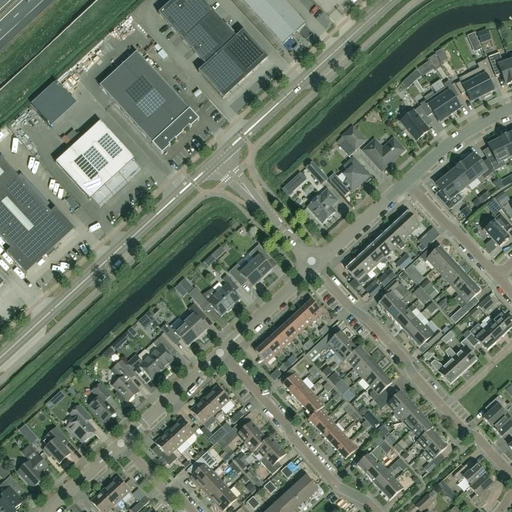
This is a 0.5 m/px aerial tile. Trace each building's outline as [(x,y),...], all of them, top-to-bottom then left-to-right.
[(173,0),(156,16),(204,68),(198,74),(222,100),(267,58),(243,33),(237,38),(202,0),(173,0)] [(282,0),(239,0),(282,45),(305,24),(282,0)] [(474,33),(467,37),(474,53),(481,50),(474,33)] [(78,79),(103,56),(95,48),(70,71),(78,79)] [(435,55),(441,64),(447,60),(441,51),(435,55)] [(165,58),(173,67),(179,62),(170,53),(165,58)] [(328,74),(347,57),(344,53),(324,69),(328,74)] [(152,145),(161,156),(170,148),(169,146),(175,141),(175,142),(183,134),(182,133),(188,128),(190,129),(199,121),(189,111),(188,111),(136,54),(99,88),(152,145)] [(495,77),(501,75),(505,86),(511,83),(511,69),(509,62),(503,64),(499,54),(488,58),(495,77)] [(428,62),(418,69),(423,77),(433,70),(434,71),(441,67),(434,56),(427,61),(428,62)] [(478,69),(470,73),(482,97),(483,97),(484,99),(490,95),(489,93),(493,91),(488,81),(492,79),(484,61),(476,65),(478,69)] [(470,73),(458,79),(460,82),(455,85),(461,95),(465,93),(470,103),(482,97),(470,73)] [(412,84),(407,78),(401,84),(406,90),(412,84)] [(445,88),(435,95),(449,116),(460,109),(454,100),(458,97),(449,81),(443,85),(445,88)] [(399,93),(403,98),(408,94),(404,89),(399,93)] [(386,100),(391,106),(401,97),(397,92),(394,95),(393,94),(386,100)] [(435,95),(419,105),(428,117),(432,114),(438,124),(449,116),(435,95)] [(431,124),(418,108),(413,112),(400,123),(415,142),(429,131),(426,128),(431,124)] [(21,116),(17,120),(24,128),(28,124),(21,116)] [(100,124),(56,165),(90,202),(91,200),(100,210),(141,171),(133,162),(134,161),(100,124)] [(342,137),(356,152),(366,142),(353,127),(342,137)] [(499,141),(508,159),(511,157),(511,140),(509,135),(499,141)] [(356,152),(342,137),(341,138),(340,140),(343,144),(339,147),(349,158),(356,152)] [(503,162),(508,159),(499,141),(488,146),(493,156),(487,160),(494,172),(505,166),(503,162)] [(400,155),(405,152),(402,149),(401,150),(393,142),(382,152),(374,143),(364,152),(381,170),(399,154),(400,155)] [(486,161),(480,165),(473,156),(464,163),(477,180),(482,176),(485,179),(493,172),(486,161)] [(24,169),(30,166),(25,157),(20,160),(24,169)] [(0,159),(0,239),(10,250),(6,254),(26,277),(27,276),(26,275),(73,231),(74,232),(75,232),(54,210),(50,214),(0,159)] [(342,184),(351,194),(364,182),(366,184),(372,178),(364,169),(362,170),(352,159),(343,167),(351,176),(342,184)] [(467,187),(477,180),(464,163),(454,171),(467,187)] [(327,180),(312,164),(305,169),(321,186),(327,180)] [(458,195),(467,187),(454,171),(445,178),(452,186),(458,195)] [(498,176),(494,185),(500,187),(504,179),(498,176)] [(452,186),(445,178),(436,186),(443,195),(438,200),(449,211),(453,207),(449,202),(453,198),(458,195),(452,186)] [(288,196),(294,191),(288,185),(283,190),(282,190),(288,196)] [(320,197),(307,208),(322,224),(335,213),(330,208),(336,202),(327,191),(320,197)] [(487,192),(479,198),(482,203),(491,197),(487,192)] [(504,193),(500,196),(496,198),(500,205),(508,199),(504,193)] [(477,199),(472,203),(476,208),(481,204),(477,199)] [(484,205),(493,215),(500,209),(492,199),(484,205)] [(471,212),(467,208),(461,213),(465,218),(471,212)] [(398,221),(411,234),(420,226),(407,212),(398,221)] [(483,232),(498,248),(508,239),(504,234),(510,229),(500,216),(492,221),(492,222),(483,232)] [(398,221),(389,229),(402,243),(411,234),(398,221)] [(402,243),(389,229),(380,237),(393,251),(402,243)] [(380,237),(371,245),(387,262),(384,259),(393,251),(380,237)] [(430,237),(421,245),(425,250),(434,241),(430,237)] [(371,245),(363,253),(375,267),(379,263),(381,265),(384,265),(387,262),(371,245)] [(249,266),(262,280),(272,271),(264,262),(269,257),(258,246),(248,255),(254,261),(249,266)] [(434,269),(448,257),(439,248),(434,252),(430,248),(420,258),(424,262),(426,260),(434,269)] [(363,253),(354,261),(369,277),(367,275),(375,267),(363,253)] [(209,258),(207,260),(209,263),(211,264),(215,260),(211,256),(209,258)] [(407,266),(412,262),(406,256),(401,260),(407,266)] [(448,257),(434,269),(442,278),(456,265),(448,257)] [(369,277),(354,261),(345,270),(357,283),(359,286),(361,284),(364,284),(369,280),(369,277)] [(400,273),(406,267),(401,261),(394,267),(400,273)] [(262,280),(249,266),(243,271),(237,265),(228,274),(239,285),(244,280),(252,289),(262,280)] [(464,274),(456,265),(442,278),(450,287),(464,274)] [(389,270),(383,276),(390,283),(396,277),(389,270)] [(403,282),(408,277),(404,272),(399,277),(403,282)] [(419,274),(413,279),(418,284),(423,279),(419,274)] [(464,274),(450,287),(458,296),(472,283),(464,274)] [(226,285),(217,294),(231,310),(235,307),(234,306),(240,300),(232,291),(230,289),(234,285),(226,276),(222,280),(226,285)] [(390,283),(383,276),(377,281),(384,288),(390,283)] [(187,290),(190,284),(181,281),(179,287),(187,290)] [(380,294),(384,299),(377,305),(386,314),(399,301),(403,298),(395,290),(399,286),(394,281),(380,294)] [(426,293),(433,287),(428,281),(420,287),(426,293)] [(364,291),(367,294),(372,299),(381,290),(376,285),(373,282),(364,291)] [(458,296),(466,304),(450,319),(455,325),(476,306),(471,301),(481,292),(472,283),(458,296)] [(433,287),(426,293),(432,299),(438,294),(432,288),(433,287)] [(191,292),(188,295),(194,301),(200,308),(203,305),(206,302),(207,301),(202,296),(195,288),(195,289),(191,292)] [(418,301),(425,294),(420,288),(412,295),(418,301)] [(271,294),(273,299),(281,294),(279,290),(271,294)] [(231,310),(217,294),(207,303),(221,318),(227,312),(228,313),(231,310)] [(425,294),(418,301),(423,307),(431,300),(425,294)] [(484,314),(494,304),(488,298),(478,307),(484,314)] [(303,309),(314,321),(322,313),(311,301),(303,309)] [(408,310),(399,301),(386,314),(394,323),(408,310)] [(442,310),(446,307),(442,302),(438,306),(442,310)] [(492,322),(504,336),(511,328),(511,326),(504,318),(510,312),(501,303),(497,311),(500,314),(492,322)] [(426,309),(432,315),(437,310),(432,304),(426,309)] [(184,324),(197,339),(207,330),(201,324),(207,318),(194,305),(188,310),(193,316),(184,324)] [(303,309),(295,316),(306,328),(314,321),(303,309)] [(476,309),(469,315),(472,319),(474,317),(474,318),(480,313),(476,309)] [(416,319),(408,310),(394,323),(402,332),(416,319)] [(149,320),(152,324),(155,321),(153,318),(154,316),(150,312),(145,316),(149,320)] [(139,322),(144,327),(150,322),(145,316),(139,322)] [(295,316),(287,323),(298,335),(306,328),(295,316)] [(416,319),(402,332),(410,341),(424,328),(416,319)] [(430,322),(424,328),(410,341),(418,350),(424,344),(429,349),(442,336),(430,322)] [(504,336),(492,322),(488,325),(486,323),(483,323),(479,326),(495,344),(504,336)] [(298,335),(287,323),(279,330),(290,342),(298,335)] [(197,339),(184,324),(174,333),(166,324),(160,331),(175,347),(181,341),(187,348),(197,339)] [(319,332),(323,337),(330,331),(325,326),(319,332)] [(470,335),(465,340),(473,348),(478,344),(486,352),(495,344),(479,326),(470,335)] [(127,332),(133,338),(137,335),(132,329),(127,332)] [(290,342),(279,330),(271,338),(282,350),(290,342)] [(462,336),(465,340),(470,335),(469,333),(467,331),(462,336)] [(450,332),(441,341),(445,345),(454,337),(450,332)] [(334,338),(330,334),(313,349),(319,355),(324,351),(327,353),(330,350),(335,354),(348,342),(340,333),(334,338)] [(153,345),(157,350),(149,357),(162,371),(174,361),(168,354),(173,349),(161,336),(153,345)] [(271,338),(263,345),(274,357),(282,350),(271,338)] [(122,344),(119,340),(111,348),(115,352),(122,344)] [(449,349),(468,370),(477,361),(470,355),(475,350),(473,348),(465,340),(460,344),(463,348),(455,356),(449,349)] [(303,347),(307,351),(314,346),(309,341),(303,347)] [(356,350),(348,342),(335,354),(342,363),(357,350),(356,350)] [(274,357),(263,345),(255,352),(266,365),(274,357)] [(357,350),(342,363),(343,363),(345,361),(353,370),(367,357),(359,348),(356,350),(357,350)] [(114,353),(110,349),(102,355),(107,360),(114,353)] [(319,355),(313,349),(306,356),(311,362),(312,363),(320,356),(319,355)] [(468,370),(449,349),(445,353),(449,361),(446,364),(459,378),(468,370)] [(428,353),(423,357),(427,362),(432,358),(428,353)] [(162,371),(149,357),(143,363),(136,355),(126,364),(139,378),(144,373),(151,381),(162,371)] [(287,361),(291,366),(298,360),(293,355),(287,361)] [(375,366),(367,357),(353,370),(361,379),(375,366)] [(123,404),(125,401),(127,403),(139,392),(129,382),(135,376),(121,361),(110,372),(119,381),(112,387),(117,392),(115,395),(115,397),(121,404),(123,404)] [(459,378),(446,364),(442,367),(434,361),(430,365),(437,373),(437,372),(450,386),(459,378)] [(383,375),(375,366),(361,379),(370,388),(383,375)] [(318,373),(312,367),(308,372),(313,378),(318,373)] [(281,375),(276,370),(269,377),(274,381),(281,375)] [(330,375),(325,370),(321,373),(326,378),(330,375)] [(341,381),(335,373),(327,379),(334,387),(341,381)] [(290,394),(302,383),(295,375),(282,386),(290,394)] [(383,375),(370,388),(372,391),(370,394),(369,397),(373,401),(376,405),(377,406),(387,396),(385,390),(392,384),(383,375)] [(302,383),(290,394),(297,402),(309,390),(302,383)] [(333,389),(327,383),(322,388),(328,394),(333,389)] [(91,392),(97,399),(89,407),(105,424),(115,414),(105,403),(111,397),(100,384),(91,392)] [(346,386),(339,392),(342,396),(349,389),(346,386)] [(216,387),(207,395),(221,410),(230,402),(216,387)] [(70,389),(67,391),(73,397),(76,395),(70,389)] [(309,390),(297,402),(304,409),(316,398),(309,390)] [(54,397),(59,403),(66,397),(61,391),(54,397)] [(350,393),(344,398),(349,403),(355,398),(350,393)] [(387,396),(377,406),(381,410),(386,406),(394,414),(408,402),(400,393),(393,399),(388,396),(387,396)] [(221,410),(207,395),(199,403),(212,418),(221,410)] [(507,406),(498,397),(485,410),(487,408),(491,412),(483,419),(492,429),(508,414),(503,409),(507,406)] [(324,407),(316,398),(304,409),(312,418),(320,410),(324,407)] [(408,402),(394,414),(402,423),(416,411),(408,402)] [(212,418),(199,403),(190,411),(203,426),(212,418)] [(66,429),(74,437),(76,436),(83,444),(94,433),(86,424),(90,419),(79,407),(73,413),(78,418),(66,429)] [(320,410),(312,418),(308,421),(315,429),(327,418),(320,410)] [(416,411),(402,423),(410,432),(424,419),(416,411)] [(234,425),(243,417),(239,412),(230,420),(234,425)] [(369,413),(367,414),(364,417),(363,419),(365,421),(371,428),(373,430),(379,424),(369,413)] [(511,418),(508,414),(492,429),(500,439),(509,431),(511,434),(511,435),(510,437),(511,437),(511,436),(511,418)] [(335,426),(327,418),(315,429),(323,437),(335,426)] [(342,418),(339,421),(346,428),(349,425),(342,418)] [(172,428),(185,442),(194,434),(181,419),(172,428)] [(432,428),(424,419),(410,432),(418,441),(416,443),(432,428)] [(361,426),(366,432),(371,428),(365,421),(361,426)] [(259,431),(251,422),(236,435),(244,444),(259,431)] [(224,431),(227,434),(232,430),(229,427),(226,424),(221,429),(224,431)] [(36,440),(24,426),(17,432),(30,445),(36,440)] [(335,426),(323,437),(330,445),(342,434),(335,426)] [(388,432),(382,426),(374,433),(379,438),(380,439),(388,432)] [(204,427),(200,431),(201,433),(208,440),(213,436),(204,427)] [(172,428),(163,436),(176,450),(185,442),(172,428)] [(432,428),(416,443),(424,452),(420,455),(438,439),(430,431),(433,429),(432,428)] [(51,457),(59,465),(70,455),(60,445),(66,440),(56,429),(45,439),(47,440),(43,443),(48,447),(43,452),(49,458),(51,457)] [(267,440),(259,431),(244,444),(252,453),(270,437),(267,440)] [(349,442),(342,434),(330,445),(337,453),(349,442)] [(396,442),(389,435),(384,439),(391,447),(396,442)] [(176,450),(163,436),(154,444),(157,446),(151,451),(159,460),(157,462),(162,467),(166,463),(169,467),(177,459),(172,454),(176,450)] [(225,436),(216,444),(223,451),(232,442),(225,436)] [(270,437),(252,453),(253,453),(252,454),(255,458),(259,454),(263,459),(278,446),(270,437)] [(380,439),(379,438),(370,446),(374,450),(383,442),(380,439)] [(420,455),(427,463),(431,459),(432,461),(440,454),(446,448),(442,444),(438,439),(420,455)] [(357,450),(349,442),(337,453),(345,461),(357,450)] [(393,449),(398,455),(405,448),(399,442),(393,449)] [(28,446),(22,452),(26,457),(32,451),(28,446)] [(263,459),(259,462),(272,476),(281,467),(277,463),(286,455),(278,446),(263,459)] [(399,459),(393,452),(388,457),(394,463),(399,459)] [(193,465),(198,471),(190,478),(198,487),(213,473),(209,469),(215,463),(206,453),(205,454),(200,459),(195,463),(193,465)] [(226,455),(225,453),(220,458),(225,463),(229,458),(226,455)] [(242,463),(247,458),(243,453),(234,461),(238,466),(242,463)] [(364,475),(378,463),(370,453),(356,466),(364,475)] [(409,457),(406,453),(401,457),(404,461),(409,457)] [(37,456),(29,463),(17,473),(32,490),(45,478),(40,473),(47,467),(38,457),(37,456)] [(185,469),(190,465),(187,461),(182,466),(185,469)] [(291,462),(280,473),(287,480),(298,469),(291,462)] [(0,471),(6,477),(10,474),(0,463),(0,471)] [(378,463),(364,475),(373,484),(386,471),(378,463)] [(432,465),(430,463),(426,467),(423,470),(425,472),(427,474),(431,471),(434,467),(432,465)] [(485,475),(476,465),(468,473),(463,468),(453,477),(458,483),(467,492),(470,489),(471,488),(485,475)] [(386,471),(373,484),(381,493),(395,480),(390,475),(393,472),(390,469),(387,472),(386,471)] [(213,473),(198,487),(206,495),(221,482),(213,473)] [(471,488),(470,489),(476,495),(471,500),(480,509),(485,504),(479,498),(493,486),(484,477),(485,475),(471,488)] [(306,477),(297,484),(310,498),(314,494),(318,498),(323,493),(316,486),(315,487),(306,477)] [(420,482),(416,477),(415,477),(411,480),(416,485),(420,482)] [(0,486),(0,495),(1,497),(4,500),(0,502),(0,511),(15,511),(14,511),(23,503),(12,491),(17,486),(10,478),(2,485),(0,486)] [(108,486),(121,501),(130,492),(117,478),(108,486)] [(403,489),(395,480),(381,493),(389,502),(403,489)] [(221,482),(206,495),(214,504),(229,491),(221,482)] [(270,482),(263,488),(270,495),(276,490),(270,482)] [(142,497),(149,492),(142,484),(135,489),(142,497)] [(245,488),(251,495),(256,490),(251,484),(245,488)] [(297,484),(289,492),(305,510),(309,506),(305,502),(310,498),(297,484)] [(121,501),(108,486),(99,494),(112,509),(121,501)] [(223,511),(237,500),(229,491),(214,504),(221,511),(223,511)] [(289,492),(280,500),(291,511),(294,511),(298,509),(300,511),(302,511),(305,510),(289,492)] [(108,511),(112,509),(99,494),(90,502),(98,511),(108,511)] [(419,511),(422,511),(433,502),(427,496),(415,507),(419,511)] [(138,511),(150,502),(145,497),(131,511),(138,511)] [(253,498),(247,503),(254,511),(259,505),(253,498)] [(291,511),(280,500),(272,507),(276,511),(291,511)]
